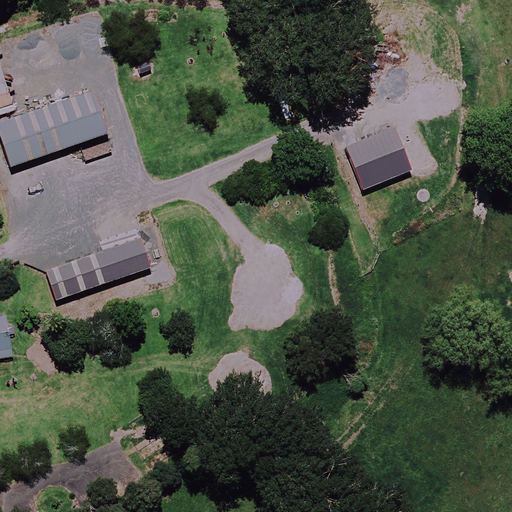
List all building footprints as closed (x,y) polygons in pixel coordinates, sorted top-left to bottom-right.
[(104,125),(94,95),(23,119),(0,126),(0,140),(10,170),(77,146),(108,136),(104,125)] [(108,136),(77,146),(84,166),(114,156),(108,136)] [(151,271),(141,242),(47,273),(56,302),(151,271)] [(0,360),(14,358),(8,318),(0,319),(0,360)] [(176,364),(162,374),(173,389),(187,379),(176,364)]
